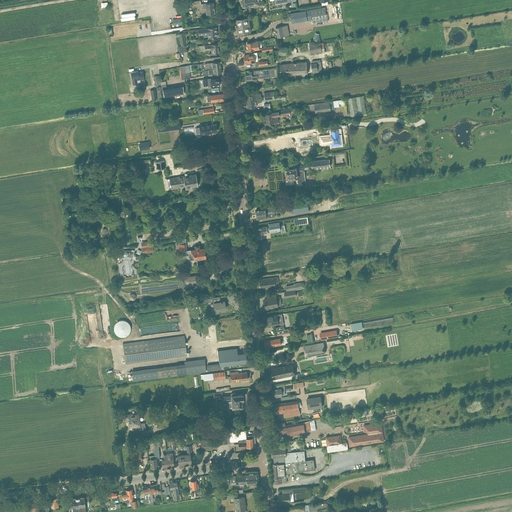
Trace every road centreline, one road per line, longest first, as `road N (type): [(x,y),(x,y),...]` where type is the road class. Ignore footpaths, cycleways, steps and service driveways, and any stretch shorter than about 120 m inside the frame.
road 1 (tertiary): [(262,461),(224,0)]
road 2 (tertiary): [(0,496),(262,461)]
